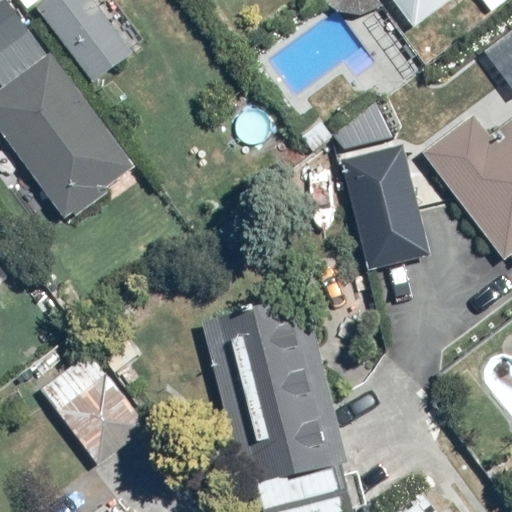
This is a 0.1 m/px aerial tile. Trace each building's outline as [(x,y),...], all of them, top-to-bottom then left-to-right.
[(450,0),(394,0),(415,27),(450,0)] [(137,165),(52,51),(0,89),(0,124),(68,216),(137,165)] [(511,117),(494,131),(480,112),(429,150),(507,253),(511,249),(511,117)] [(430,256),(403,146),(342,161),(370,271),(430,256)] [(361,511),(303,299),(205,325),(256,511),(361,511)] [(148,428),(94,355),(44,392),(98,465),(148,428)] [(436,511),(423,494),(397,511),(436,511)]
